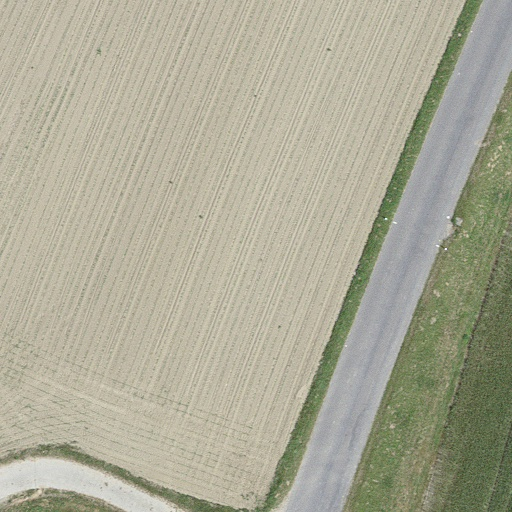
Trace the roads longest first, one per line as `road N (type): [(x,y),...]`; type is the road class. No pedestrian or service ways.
road 1 (tertiary): [(511,7),(354,369),(305,511)]
road 2 (track): [(0,484),(18,471),(76,479),(150,511)]
